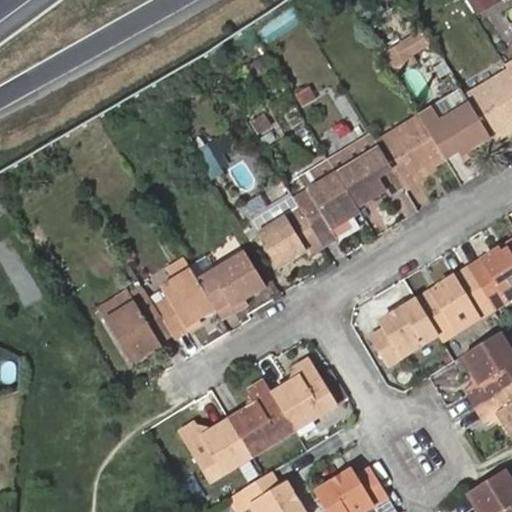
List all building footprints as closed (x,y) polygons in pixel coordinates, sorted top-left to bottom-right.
[(471,0),(471,1),(482,16),(504,0),(471,0)] [(397,73),(437,46),(423,26),(383,53),(397,73)] [(494,135),(496,138),(511,128),(511,69),(470,95),(475,102),(494,135)] [(424,116),(448,155),(463,146),(467,151),(494,135),(475,102),(470,95),(466,87),(437,104),(438,106),(424,115),(424,116)] [(406,182),(408,186),(423,177),(420,172),(436,163),(448,155),(424,116),(381,141),(386,149),(406,182)] [(376,133),(334,158),(343,174),(344,174),(386,149),(381,141),(376,133)] [(215,143),(200,148),(209,179),(225,174),(215,143)] [(386,149),(344,174),(361,203),(390,187),(392,191),(406,182),(386,149)] [(343,174),(334,158),(306,175),(315,191),(343,174)] [(420,172),(423,177),(439,169),(436,163),(420,172)] [(351,215),(364,208),(361,203),(344,174),(343,174),(315,191),(300,199),(304,205),(324,237),(339,229),(336,224),(351,215)] [(277,221),(304,205),(300,199),(296,192),(269,208),(277,221)] [(261,230),(281,263),(308,247),(310,251),(326,242),(324,237),(304,205),(277,221),(261,230)] [(339,229),(354,220),(351,215),(336,224),(339,229)] [(471,271),(494,311),(511,300),(511,245),(506,249),(509,253),(503,257),(501,253),(471,271)] [(248,295),(267,283),(248,249),(202,277),(220,308),(235,300),(236,302),(248,295)] [(195,266),(190,258),(175,268),(179,275),(195,266)] [(220,308),(202,277),(195,266),(179,275),(180,277),(167,285),(173,296),(160,304),(177,333),(204,317),(220,308)] [(435,293),(418,302),(439,337),(443,342),(494,311),(471,271),(440,289),(443,293),(437,297),(435,293)] [(440,289),(435,293),(437,297),(443,293),(440,289)] [(220,308),(227,319),(253,304),(248,295),(236,302),(235,300),(220,308)] [(160,304),(156,296),(142,304),(140,302),(127,310),(125,307),(111,316),(137,360),(150,353),(165,344),(166,344),(164,341),(177,333),(160,304)] [(111,316),(125,307),(120,299),(106,308),(111,316)] [(439,337),(418,302),(381,324),(386,332),(372,341),(390,367),(439,337)] [(177,333),(180,338),(207,322),(204,317),(177,333)] [(494,341),(486,346),(495,360),(503,356),(494,341)] [(168,349),(165,344),(150,353),(153,357),(168,349)] [(495,360),(486,346),(465,359),(481,387),(470,394),(479,408),(511,388),(511,371),(503,356),(495,360)] [(299,385),(276,399),(292,426),(304,419),(309,427),(333,412),(307,368),(293,376),(299,385)] [(511,388),(479,408),(489,423),(499,417),(511,438),(511,388)] [(261,407),(233,424),(249,452),(260,445),(265,453),(296,434),(292,426),(276,399),(270,390),(257,398),(261,407)] [(304,419),(292,426),(296,434),(309,427),(304,419)] [(249,452),(233,424),(206,440),(200,432),(187,440),(213,484),(239,468),(236,460),(249,452)] [(260,445),(249,452),(254,459),(265,453),(260,445)] [(236,460),(239,468),(254,459),(249,452),(236,460)] [(284,470),(257,486),(272,511),(318,511),(299,480),(292,483),(284,470)] [(328,511),(371,511),(391,500),(374,473),(361,482),(356,474),(319,497),(328,511)] [(511,481),(507,473),(501,477),(509,491),(511,489),(511,481)] [(492,482),(491,481),(466,496),(475,511),(511,511),(511,489),(509,491),(501,477),(492,482)]
